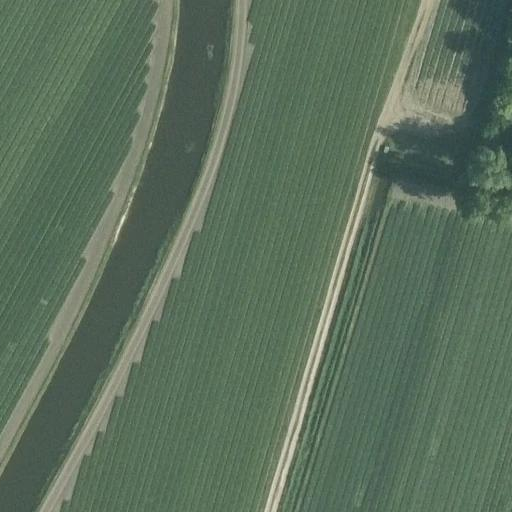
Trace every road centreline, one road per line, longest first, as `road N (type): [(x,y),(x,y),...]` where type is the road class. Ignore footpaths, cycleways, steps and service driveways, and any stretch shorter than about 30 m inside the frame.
road 1 (track): [(240,0),(234,80),(206,177),(127,355),(42,511)]
road 2 (track): [(269,511),(378,135),(426,0)]
